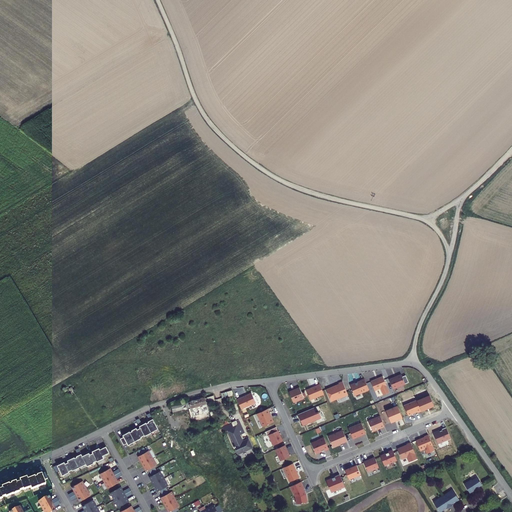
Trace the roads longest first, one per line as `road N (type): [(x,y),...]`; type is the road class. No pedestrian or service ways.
road 1 (unclassified): [(413,361),(420,321),(445,272),(440,233),(426,218),(291,186),(245,157),(202,113),(157,0)]
road 2 (residential): [(268,380),(305,461),(316,467),(453,411)]
road 3 (residential): [(102,430),(198,390),(268,380)]
road 4 (residential): [(268,380),(413,361)]
